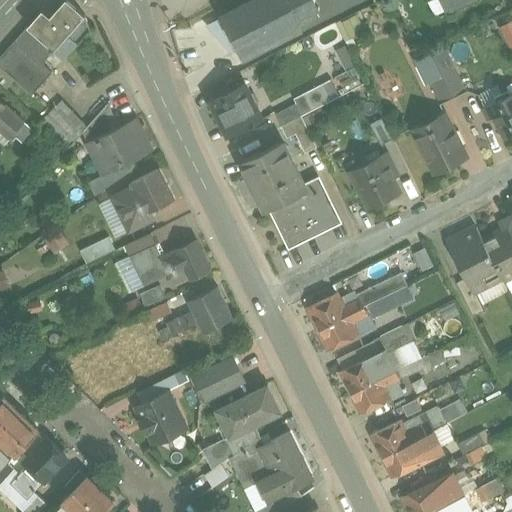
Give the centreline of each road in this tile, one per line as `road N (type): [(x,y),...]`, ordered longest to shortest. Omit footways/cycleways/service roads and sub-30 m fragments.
road 1 (tertiary): [(121,0),(262,302)]
road 2 (residential): [(511,173),(262,302)]
road 3 (tertiary): [(262,302),(367,511)]
road 4 (residential): [(161,511),(0,350)]
